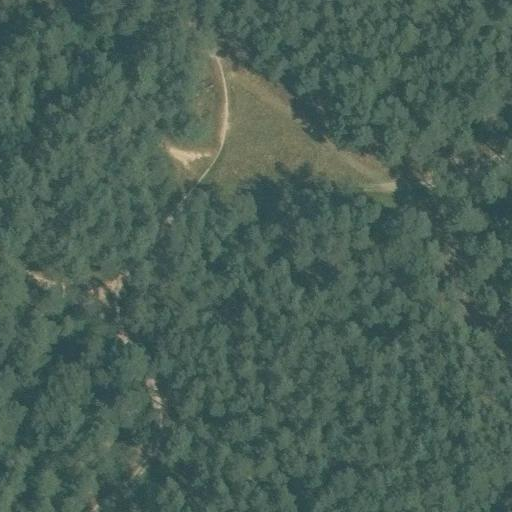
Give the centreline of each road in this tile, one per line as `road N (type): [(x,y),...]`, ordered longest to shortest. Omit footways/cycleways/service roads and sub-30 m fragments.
road 1 (track): [(85,511),(153,415),(144,377),(109,308)]
road 2 (track): [(217,55),(269,106),(408,186)]
road 3 (track): [(408,186),(461,297),(511,372)]
road 4 (track): [(0,259),(46,289),(109,308)]
